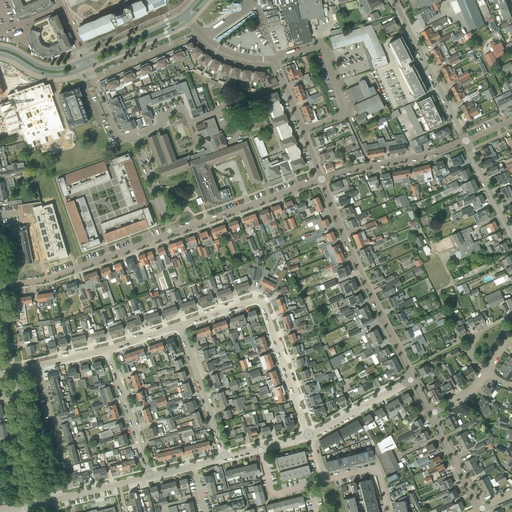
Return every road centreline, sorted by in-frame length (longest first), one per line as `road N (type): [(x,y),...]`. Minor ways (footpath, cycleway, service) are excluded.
road 1 (residential): [(180,325),(260,302),(309,436)]
road 2 (unclassified): [(412,378),(322,178)]
road 3 (unclassified): [(0,286),(44,279),(170,231)]
road 4 (residential): [(302,129),(342,113),(327,58),(315,47),(274,59)]
road 5 (residential): [(466,140),(395,0)]
road 6 (unclassified): [(322,178),(466,140)]
road 7 (residential): [(135,135),(183,108),(188,122),(223,109),(234,140)]
road 8 (residential): [(225,457),(180,325)]
road 9 (residential): [(149,476),(106,348)]
road 10 (residential): [(38,366),(72,487)]
